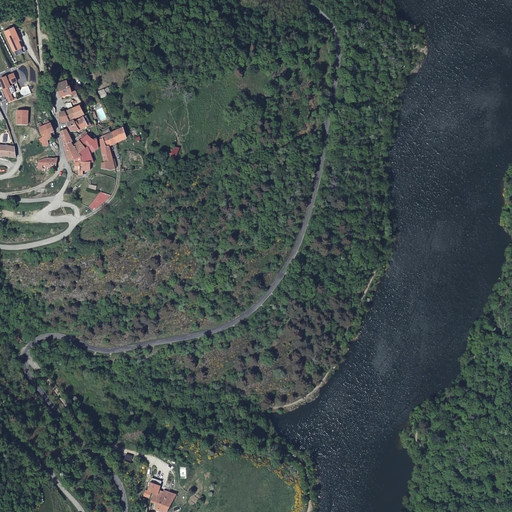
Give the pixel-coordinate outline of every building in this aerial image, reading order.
[(24,47),(15,27),(5,31),(16,56),(27,51),(25,47),(24,47)] [(4,90),(7,98),(6,99),(8,103),(14,101),(12,94),(21,91),(17,82),(18,82),(14,74),(0,80),(3,87),(4,89),(4,90)] [(61,98),(72,94),(69,86),(67,86),(66,80),(56,83),(61,98)] [(79,106),(74,108),(65,113),(69,123),(85,116),(79,106)] [(28,111),(18,110),(17,125),(28,125),(28,111)] [(65,113),(60,113),(60,118),(61,123),(69,123),(65,113)] [(79,132),(87,127),(87,128),(91,126),(88,121),(86,118),(75,123),(74,122),(68,125),(71,132),(78,131),(79,132)] [(47,125),(50,134),(54,133),(51,123),(50,124),(49,120),(45,122),(47,125)] [(39,140),(44,147),(49,145),(48,141),(47,136),(50,134),(47,125),(44,126),(40,128),(43,138),(39,140)] [(64,146),(71,143),(73,142),(72,140),(69,135),(67,130),(65,131),(65,129),(62,130),(62,132),(61,133),(64,146)] [(110,147),(126,139),(123,129),(102,138),(103,140),(100,141),(102,156),(103,156),(104,163),(101,164),(102,169),(111,171),(115,170),(110,147)] [(84,172),(90,172),(90,171),(91,164),(94,163),(91,154),(96,151),(99,150),(97,140),(93,141),(88,135),(84,138),(80,143),(83,152),(80,153),(81,157),(75,159),(76,163),(75,163),(75,171),(78,171),(79,176),(78,177),(83,176),(84,172)] [(83,152),(80,143),(72,146),(71,143),(64,146),(63,147),(69,163),(75,159),(81,157),(80,153),(83,152)] [(0,155),(16,158),(15,147),(0,145),(0,155)] [(47,168),(56,168),(57,160),(47,159),(40,161),(39,169),(47,170),(47,168)] [(99,192),(86,206),(90,207),(97,208),(106,202),(109,197),(99,192)] [(168,511),(177,495),(166,491),(162,495),(159,494),(162,486),(151,483),(149,491),(155,493),(152,502),(159,504),(157,510),(162,511),(168,511)]
